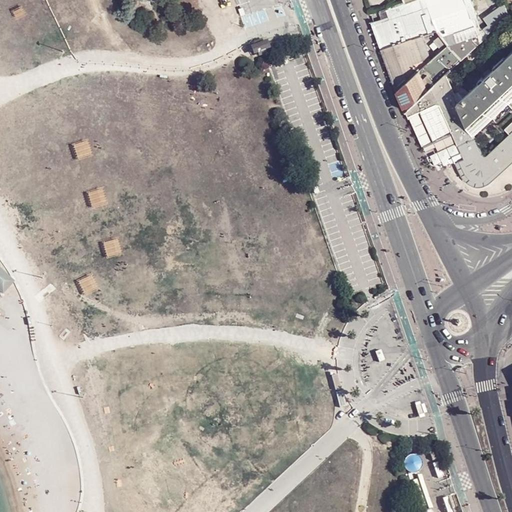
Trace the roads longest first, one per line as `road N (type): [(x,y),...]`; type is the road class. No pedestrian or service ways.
road 1 (secondary): [(317,0),(426,314)]
road 2 (secondary): [(430,217),(380,117),(338,0)]
road 3 (tertiary): [(436,343),(491,511)]
road 4 (tertiary): [(511,492),(481,350)]
